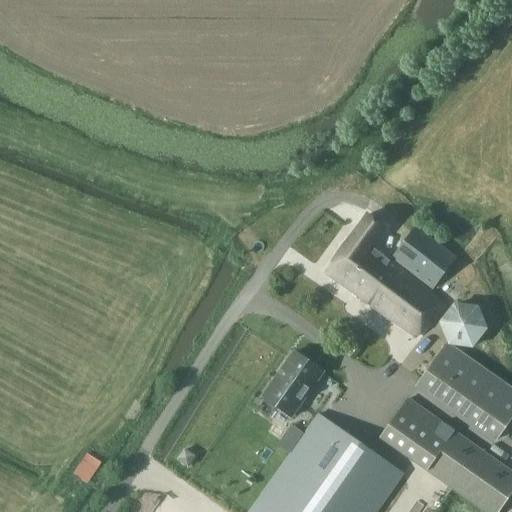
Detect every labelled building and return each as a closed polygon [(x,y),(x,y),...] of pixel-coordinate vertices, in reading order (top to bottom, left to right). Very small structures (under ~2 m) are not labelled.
[(385,229),(369,217),(329,271),(418,337),(444,303),(370,249),(385,229)] [(456,258),(416,228),(393,259),(433,289),(456,258)] [(511,384),(450,341),(420,384),(498,439),(511,419),(511,384)] [(326,373),(297,352),(265,396),(295,417),(326,373)] [(457,433),(409,399),(381,439),(429,472),(457,433)] [(320,415),(252,511),(379,511),(405,475),(320,415)] [(501,511),(511,496),(511,471),(457,433),(429,472),(485,511),(501,511)] [(101,463),(88,453),(74,473),(88,482),(101,463)]
